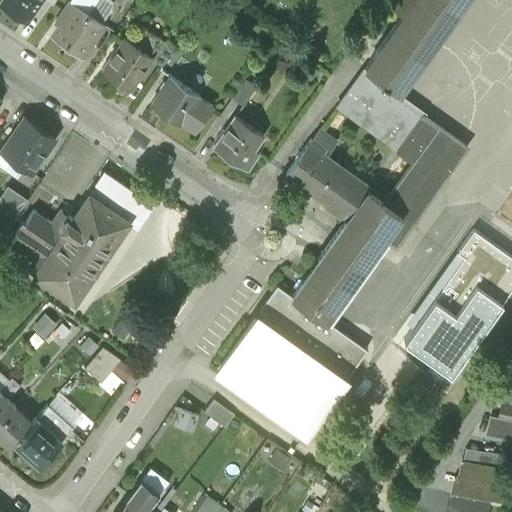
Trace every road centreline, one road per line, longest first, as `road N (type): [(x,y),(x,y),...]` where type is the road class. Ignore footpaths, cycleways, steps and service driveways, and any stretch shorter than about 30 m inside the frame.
road 1 (residential): [(0,51),(238,213)]
road 2 (residential): [(57,511),(168,363)]
road 3 (residential): [(251,240),(168,363)]
